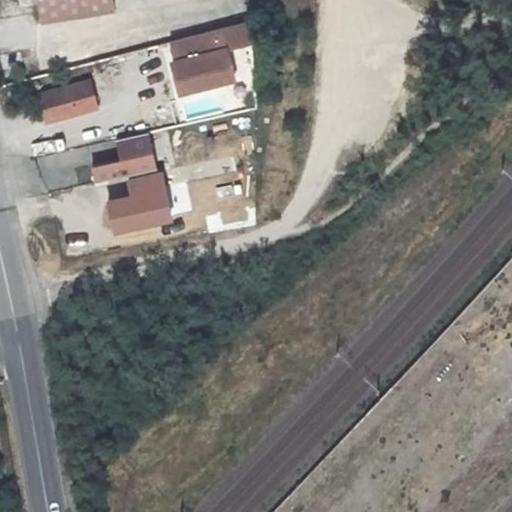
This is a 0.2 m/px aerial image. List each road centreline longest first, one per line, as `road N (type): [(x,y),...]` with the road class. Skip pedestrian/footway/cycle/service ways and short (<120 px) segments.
road 1 (track): [(12,303),(277,232),(310,188),(323,139),(333,0)]
road 2 (tertiary): [(0,252),(47,511)]
